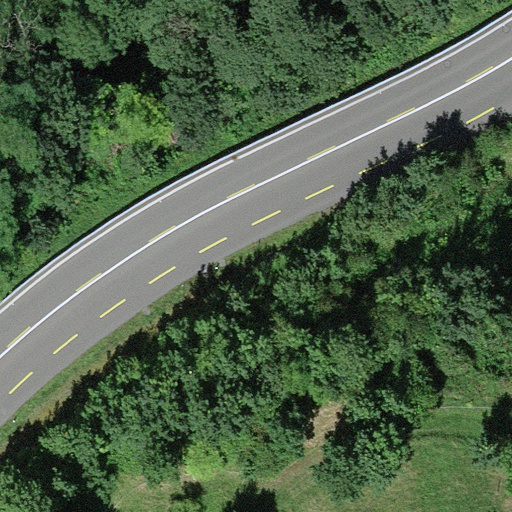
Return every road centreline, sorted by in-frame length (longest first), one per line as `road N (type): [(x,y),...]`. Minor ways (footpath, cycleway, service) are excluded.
road 1 (secondary): [(0,355),(178,226),(511,57)]
road 2 (track): [(511,450),(459,427),(367,440),(249,511)]
